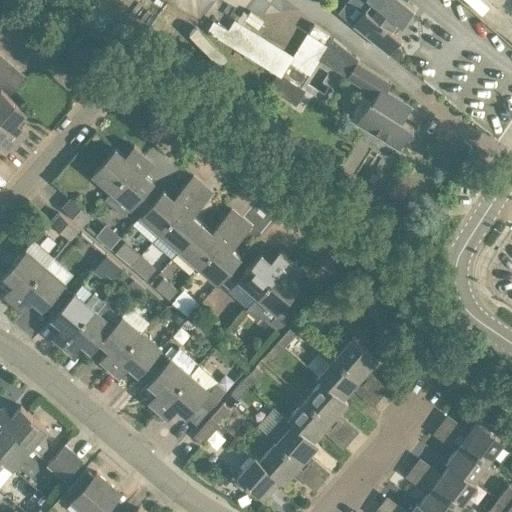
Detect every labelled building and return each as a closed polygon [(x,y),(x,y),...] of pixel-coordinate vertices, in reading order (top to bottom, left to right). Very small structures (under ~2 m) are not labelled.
[(414,9),(402,0),(370,0),(375,3),(368,12),(365,9),(353,25),(389,53),(401,38),(392,30),(398,22),(401,25),(414,9)] [(207,31),(277,74),(269,88),(296,105),(305,91),(301,89),(319,61),(317,59),(326,45),(307,33),(293,56),(234,20),(228,30),(213,21),(207,31)] [(385,81),(356,63),(359,60),(332,39),(332,40),(330,39),(318,59),(347,77),(376,95),(372,102),(370,100),(356,123),(367,130),(399,150),(413,127),(402,120),(411,106),(387,91),(391,84),(385,81)] [(0,88),(16,70),(6,61),(0,68),(0,88)] [(0,123),(20,140),(28,131),(22,125),(21,127),(16,123),(26,112),(9,97),(25,78),(16,70),(0,88),(0,123)] [(11,150),(20,140),(0,123),(0,141),(2,140),(6,144),(5,145),(11,150)] [(112,190),(143,154),(134,146),(128,152),(130,153),(126,158),(114,148),(92,173),(111,190),(112,190)] [(143,213),(160,194),(151,186),(154,182),(142,172),(147,168),(148,169),(153,163),(143,154),(112,190),(111,190),(103,199),(123,216),(133,205),(143,213)] [(159,234),(202,184),(193,176),(177,194),(178,195),(174,200),(163,190),(160,194),(143,213),(140,217),(159,234)] [(178,251),(202,224),(191,214),(195,210),(197,211),(212,193),(202,184),(159,234),(178,251)] [(70,197),(61,207),(83,226),(91,216),(70,197)] [(198,267),(241,218),(231,209),(215,228),(217,229),(213,233),(202,224),(178,251),(198,267)] [(78,230),(57,212),(48,223),(69,241),(78,230)] [(221,280),(238,261),(241,258),(229,248),(233,243),(235,245),(251,227),(241,218),(198,267),(217,284),(220,280),(221,280)] [(37,230),(30,224),(23,232),(29,238),(37,230)] [(96,236),(111,249),(121,236),(106,224),(96,236)] [(14,303),(47,265),(53,257),(34,240),(3,275),(14,285),(11,290),(9,288),(4,294),(14,303)] [(115,252),(130,266),(140,254),(125,241),(115,252)] [(257,298),(289,260),(279,251),(274,258),(276,259),(272,264),(260,253),(247,269),(238,261),(221,280),(230,289),(237,280),(249,291),(257,298)] [(121,268),(106,255),(97,265),(112,278),(121,268)] [(131,267),(146,279),(156,267),(141,255),(131,267)] [(289,260),(257,298),(246,310),(256,318),(259,315),(266,306),(276,314),(268,324),(277,331),(295,311),(286,303),(300,288),(288,278),(292,273),(294,275),(299,269),(289,260)] [(66,283),(67,282),(47,265),(14,303),(23,312),(29,306),(27,304),(31,300),(43,310),(46,306),(55,314),(73,293),(63,285),(66,283)] [(146,288),(133,278),(124,289),(136,300),(146,288)] [(156,288),(170,300),(178,291),(164,279),(156,288)] [(62,345),(102,299),(83,283),(73,294),(73,293),(55,314),(52,318),(63,327),(59,332),(57,331),(52,337),(62,345)] [(198,303),(183,289),(172,302),(187,316),(198,303)] [(122,317),(121,316),(102,299),(62,345),(72,354),(77,348),(76,346),(79,342),(91,352),(100,341),(122,317)] [(179,324),(186,316),(178,308),(173,314),(174,320),(179,324)] [(307,308),(295,323),(300,328),(313,313),(307,308)] [(110,368),(143,330),(142,330),(124,313),(121,316),(122,317),(100,341),(111,350),(107,355),(105,354),(100,360),(110,368)] [(277,341),(284,347),(296,333),(290,327),(277,341)] [(142,371),(160,351),(159,351),(162,347),(143,330),(110,368),(120,377),(129,366),(139,375),(142,371)] [(335,356),(360,379),(377,360),(352,337),(335,356)] [(272,361),(284,347),(277,341),(265,355),(272,361)] [(158,410),(199,364),(180,347),(176,351),(171,347),(164,355),(160,351),(142,371),(151,379),(148,383),(159,393),(155,397),(154,396),(148,402),(158,410)] [(343,398),(360,379),(335,356),(318,375),(343,398)] [(199,364),(158,410),(168,419),(173,413),(172,412),(176,407),(187,417),(200,403),(209,411),(226,391),(216,382),(218,381),(199,364)] [(243,379),(250,385),(262,371),(255,366),(243,379)] [(347,402),(343,398),(318,375),(317,376),(321,379),(305,398),(330,421),(347,402)] [(238,399),(250,385),(243,379),(231,393),(238,399)] [(313,440),(330,421),(305,398),(288,417),(313,440)] [(208,420),(216,427),(219,424),(217,422),(229,408),(223,403),(208,420)] [(0,423),(3,426),(30,449),(31,448),(40,456),(47,447),(45,437),(50,432),(20,406),(11,418),(6,414),(7,412),(1,407),(0,408),(0,423)] [(318,444),(313,440),(288,417),(286,418),(283,415),(266,433),(275,441),(301,463),(318,444)] [(201,443),(216,427),(208,420),(193,436),(201,443)] [(462,441),(489,461),(504,441),(477,420),(462,441)] [(30,449),(3,426),(0,429),(0,457),(6,462),(13,469),(30,449)] [(284,483),(301,463),(275,441),(259,459),(258,460),(279,479),(284,483)] [(473,482),(473,481),(489,461),(462,441),(446,462),(449,464),(473,482)] [(57,472),(74,453),(64,445),(47,464),(57,472)] [(74,453),(57,472),(66,480),(83,461),(74,453)] [(258,460),(259,459),(255,456),(237,476),(262,498),(279,479),(258,460)] [(477,484),(473,481),(473,482),(449,464),(434,484),(461,504),(477,484)] [(96,472),(83,488),(72,500),(86,511),(84,511),(114,511),(108,506),(119,493),(96,472)] [(429,511),(455,511),(461,504),(434,484),(419,504),(429,511)] [(497,499),(504,504),(511,493),(511,487),(508,484),(497,499)] [(33,503),(40,496),(35,491),(29,499),(33,503)] [(37,501),(41,504),(46,499),(42,495),(37,501)] [(498,511),(504,504),(497,499),(487,511),(498,511)] [(429,511),(419,504),(417,502),(409,511),(429,511)]
